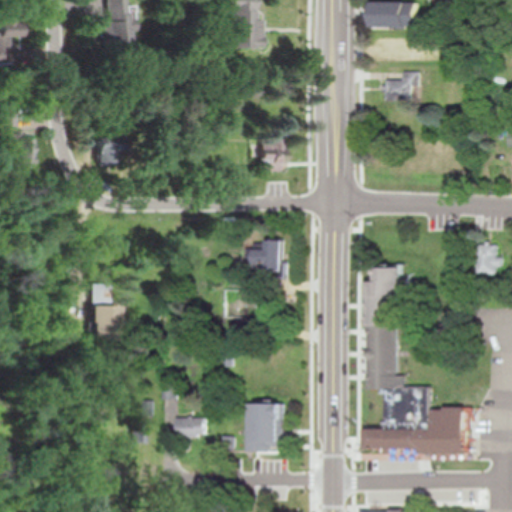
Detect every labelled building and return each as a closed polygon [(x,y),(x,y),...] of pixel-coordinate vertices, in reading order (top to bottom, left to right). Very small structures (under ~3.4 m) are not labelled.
[(102,0),(104,51),(130,50),(129,2),(124,2),(123,0),(102,0)] [(259,18),(254,18),(253,0),(226,0),(227,47),(259,47),(259,18)] [(419,27),(419,2),(373,2),(373,27),(419,27)] [(0,50),(23,51),(23,10),(0,9),(0,50)] [(394,58),(394,50),(376,50),(376,59),(394,58)] [(388,80),(388,100),(421,100),(421,72),(405,72),(405,80),(388,80)] [(16,113),(0,113),(0,129),(16,129),(16,165),(34,164),(34,138),(26,138),(26,130),(17,130),(16,113)] [(260,138),(260,170),(284,170),(284,138),(260,138)] [(97,144),(97,166),(117,166),(117,144),(97,144)] [(269,278),(287,278),(287,239),(268,239),(268,248),(248,248),(248,264),(269,264),(269,278)] [(480,275),(501,275),(501,243),(480,243),(480,275)] [(370,450),(417,450),(417,459),(470,460),(470,409),(435,409),(435,388),(409,388),(409,375),(402,375),(403,267),(379,267),(379,281),(370,281),(370,450)] [(110,283),(90,283),(91,334),(111,334),(110,283)] [(178,381),(164,381),(164,399),(178,399),(178,381)] [(251,403),(289,404),(288,446),(273,446),(273,453),(250,452),(251,403)] [(178,415),(209,417),(209,435),(198,435),(198,437),(177,436),(178,415)]
